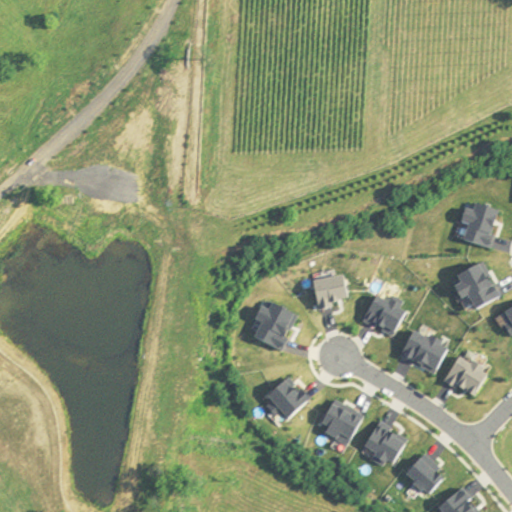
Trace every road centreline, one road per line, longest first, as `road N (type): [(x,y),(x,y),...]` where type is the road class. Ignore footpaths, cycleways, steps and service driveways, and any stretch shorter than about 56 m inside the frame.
road 1 (track): [(172,0),(154,40),(67,132),(0,188)]
road 2 (residential): [(342,358),(446,420),(484,450),(511,488)]
